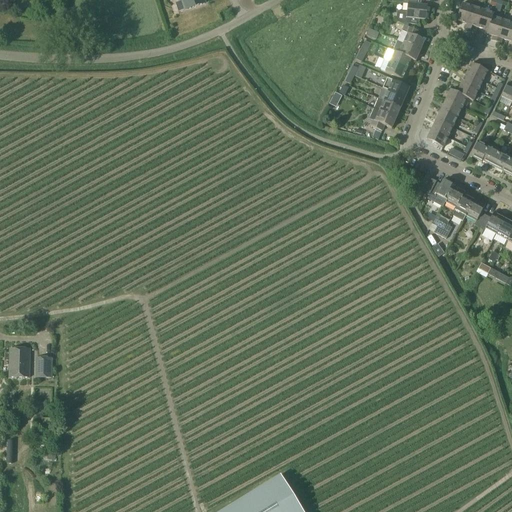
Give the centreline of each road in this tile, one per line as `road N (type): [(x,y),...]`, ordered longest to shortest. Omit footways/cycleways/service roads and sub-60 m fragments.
road 1 (unclassified): [(0,55),(152,53),(220,31),(277,0)]
road 2 (residential): [(511,197),(409,145),(441,42)]
